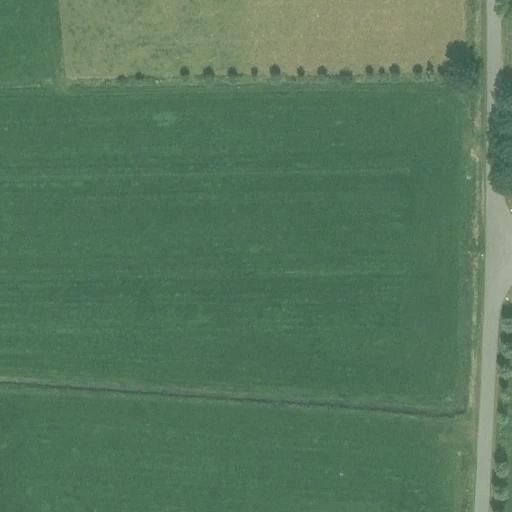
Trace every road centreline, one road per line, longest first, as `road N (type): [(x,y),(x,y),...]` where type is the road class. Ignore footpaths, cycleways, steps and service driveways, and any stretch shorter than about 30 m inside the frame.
road 1 (unclassified): [(480,511),(492,252)]
road 2 (unclassified): [(492,252),(493,0)]
